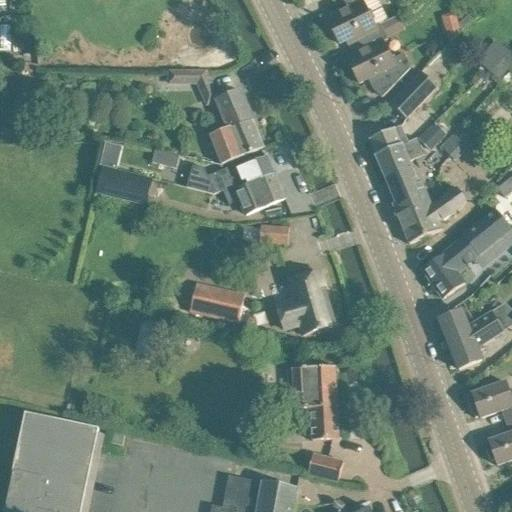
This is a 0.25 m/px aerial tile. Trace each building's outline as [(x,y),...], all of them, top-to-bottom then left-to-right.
[(394,34),(388,21),(375,27),(362,3),(364,0),(341,0),(346,4),(348,10),(327,20),(339,45),(346,42),(347,46),(348,46),(352,55),(382,41),(394,34)] [(404,29),(397,16),(388,21),(394,34),(404,29)] [(383,98),(412,69),(404,54),(391,60),(382,41),(352,55),(353,56),(347,60),(359,85),(369,80),(375,90),(383,98)] [(511,66),(506,61),(492,75),(501,84),(511,73),(511,66)] [(183,72),(168,72),(168,86),(183,86),(183,72)] [(419,72),(388,103),(404,119),(434,87),(419,72)] [(229,129),(210,137),(211,141),(218,158),(222,166),(222,167),(231,163),(246,157),(264,149),(252,121),(253,120),(241,92),(222,99),(220,100),(217,102),(217,103),(229,129)] [(436,126),(419,142),(431,155),(448,139),(436,126)] [(417,140),(408,143),(401,127),(370,140),(377,156),(376,157),(387,183),(412,172),(408,164),(425,157),(417,140)] [(458,129),(440,149),(454,163),(473,143),(458,129)] [(179,157),(155,151),(152,164),(176,170),(179,157)] [(247,184),(248,183),(249,185),(275,175),(268,157),(238,170),(236,166),(208,178),(204,169),(193,167),(188,189),(215,195),(224,192),(247,182),(247,184)] [(100,168),(93,193),(142,206),(148,180),(100,168)] [(431,208),(421,182),(416,184),(412,172),(387,183),(391,194),(392,193),(396,204),(393,205),(400,222),(432,210),(431,208)] [(247,182),(224,192),(229,205),(240,201),(247,216),(260,211),(265,208),(267,208),(285,200),(275,175),(249,185),(248,183),(247,184),(247,182)] [(460,189),(431,208),(432,210),(400,222),(410,245),(443,231),(440,224),(463,209),(468,202),(460,189)] [(443,257),(422,272),(442,302),(464,286),(456,275),(466,267),(468,269),(469,268),(468,267),(474,262),(475,263),(476,262),(475,260),(478,258),(479,259),(511,233),(511,232),(510,233),(495,213),(497,212),(496,211),(462,237),(463,238),(464,237),(465,240),(443,257)] [(288,246),(289,229),(261,227),(260,243),(288,246)] [(336,327),(320,273),(288,283),(294,302),(277,307),(284,331),(300,326),(303,337),(336,327)] [(196,285),(189,314),(238,325),(244,296),(196,285)] [(462,312),(439,321),(459,371),(482,362),(477,350),(503,333),(500,328),(511,320),(511,312),(506,306),(492,315),(469,329),(462,312)] [(141,315),(133,355),(161,361),(170,321),(141,315)] [(338,409),(336,368),(292,370),(294,411),(311,410),(312,442),(339,441),(337,409),(338,409)] [(511,421),(511,399),(506,383),(472,395),(474,401),(469,403),(475,419),(480,417),(481,420),(503,412),(507,423),(511,421)] [(81,511),(99,431),(25,415),(13,474),(22,476),(15,508),(0,511),(81,511)] [(490,445),(485,446),(490,462),(495,461),(498,467),(511,461),(511,421),(507,423),(511,435),(489,442),(490,445)] [(338,483),(343,463),(313,456),(308,475),(338,483)] [(293,511),(297,491),(229,477),(223,509),(212,507),(211,511),(293,511)]
